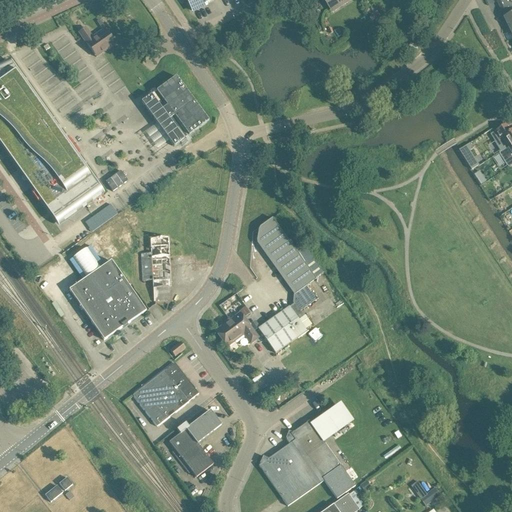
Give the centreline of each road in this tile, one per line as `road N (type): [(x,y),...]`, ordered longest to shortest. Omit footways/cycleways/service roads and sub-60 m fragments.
road 1 (residential): [(236,136),(358,104),(416,66),(466,0)]
road 2 (unclassified): [(23,446),(178,319)]
road 3 (residential): [(178,319),(219,269),(236,136)]
road 4 (residential): [(259,429),(178,319)]
